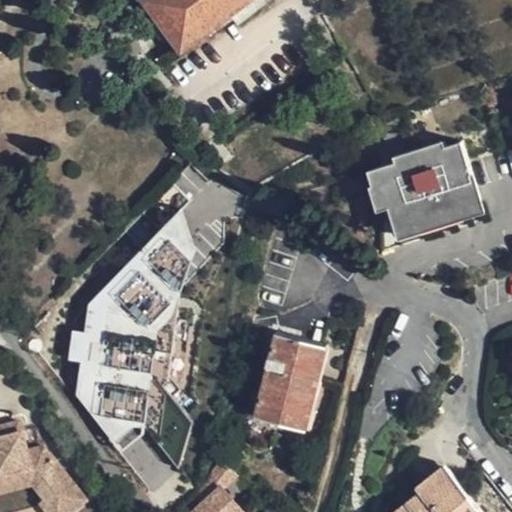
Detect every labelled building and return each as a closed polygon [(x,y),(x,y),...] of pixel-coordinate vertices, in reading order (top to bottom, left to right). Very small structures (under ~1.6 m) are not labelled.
[(143,0),(155,16),(168,34),(181,50),(229,13),(238,24),(270,0),(143,0)] [(160,40),(168,34),(155,16),(147,22),(160,40)] [(396,156),(398,163),(447,147),(445,141),(396,156)] [(447,147),(398,163),(370,172),(380,203),(392,199),(394,205),(401,229),(483,204),(462,142),(447,147)] [(382,209),(394,205),(392,199),(380,203),(382,209)] [(485,212),(483,204),(401,229),(403,236),(485,212)] [(50,311),(44,317),(50,323),(55,318),(50,311)] [(44,317),(36,326),(42,332),(50,323),(44,317)] [(108,334),(93,318),(69,317),(54,331),(53,354),(70,372),(92,372),(107,357),(108,334)] [(256,415),(300,428),(321,345),(278,332),(256,415)] [(329,346),(321,345),(300,428),(308,429),(329,346)] [(434,404),(442,386),(420,377),(412,395),(434,404)] [(23,415),(0,421),(0,467),(1,470),(34,462),(38,477),(50,492),(46,495),(59,511),(69,511),(93,493),(49,438),(31,442),(23,415)] [(0,467),(0,486),(38,477),(34,462),(1,470),(0,467)] [(239,476),(221,464),(210,477),(215,482),(207,489),(213,497),(195,511),(242,511),(244,511),(224,489),(239,476)] [(417,488),(420,492),(448,469),(445,466),(417,488)] [(482,511),(448,469),(420,492),(425,498),(412,509),(407,511),(482,511)] [(420,492),(407,503),(412,509),(425,498),(420,492)] [(407,511),(412,509),(407,503),(395,511),(407,511)]
